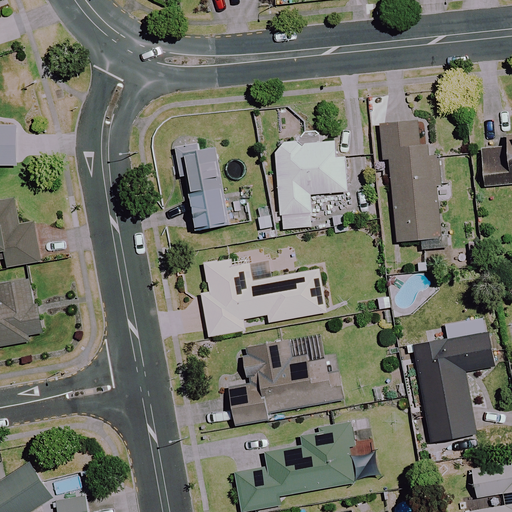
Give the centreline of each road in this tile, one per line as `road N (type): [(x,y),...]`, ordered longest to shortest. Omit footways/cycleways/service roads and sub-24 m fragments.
road 1 (tertiary): [(135,51),(222,61),(511,33)]
road 2 (residential): [(135,51),(105,143),(145,382)]
road 3 (residential): [(145,382),(0,408)]
road 4 (residential): [(145,382),(168,511)]
